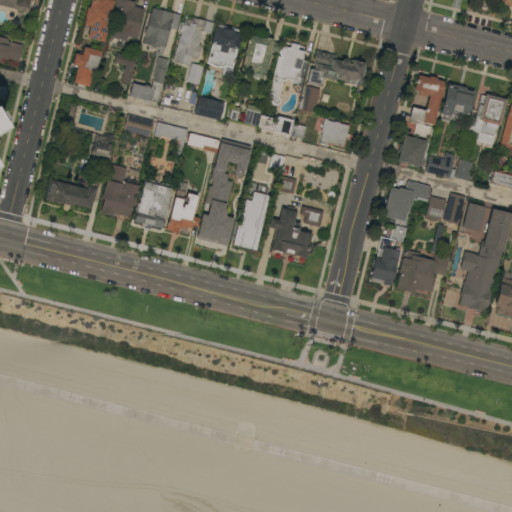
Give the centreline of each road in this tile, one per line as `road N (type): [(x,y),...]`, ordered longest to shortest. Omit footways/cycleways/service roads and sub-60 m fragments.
road 1 (primary): [(0,239),(333,322)]
road 2 (tertiary): [(333,322),(414,0)]
road 3 (tertiary): [(7,241),(65,0)]
road 4 (tertiary): [(293,0),(511,54)]
road 5 (primary): [(333,322),(511,366)]
